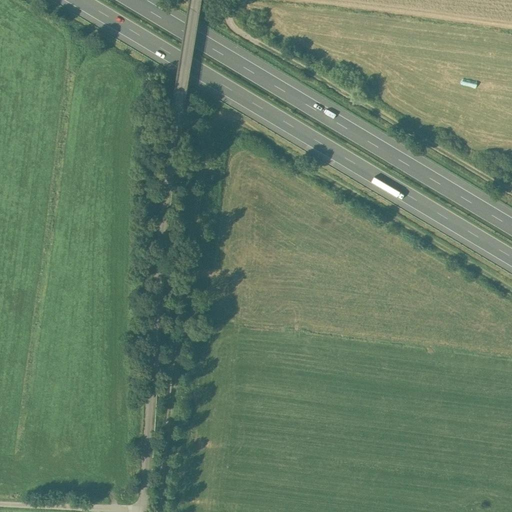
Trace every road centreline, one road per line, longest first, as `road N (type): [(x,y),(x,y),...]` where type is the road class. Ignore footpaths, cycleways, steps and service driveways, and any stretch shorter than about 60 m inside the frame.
road 1 (track): [(160,511),(202,192),(222,118),(236,118),(511,283)]
road 2 (unclassified): [(144,505),(165,204),(195,0)]
road 3 (motorway): [(81,0),(511,256)]
road 4 (motorway): [(511,221),(137,0)]
road 5 (track): [(228,0),(229,17),(244,28),(511,188)]
road 6 (unclassified): [(0,500),(144,505)]
